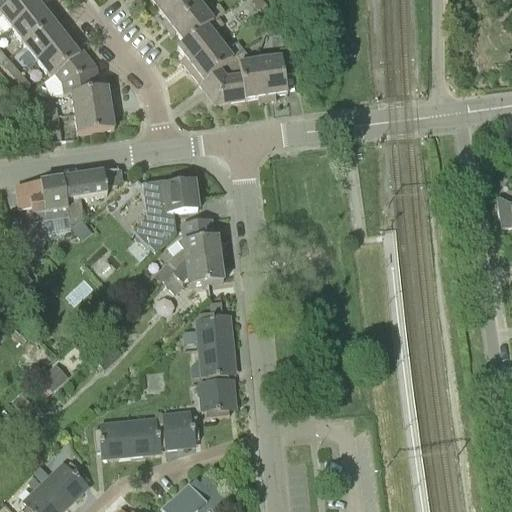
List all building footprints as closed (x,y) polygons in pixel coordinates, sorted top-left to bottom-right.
[(37,0),(35,3),(32,0),(19,0),(0,15),(0,19),(11,33),(45,7),(39,0),(37,0)] [(0,0),(0,15),(19,0),(0,0)] [(140,0),(146,7),(150,4),(157,13),(174,0),(140,0)] [(166,32),(200,6),(195,0),(174,0),(157,13),(165,22),(161,26),(166,32)] [(259,0),(257,0),(252,5),(259,13),(266,7),(259,0)] [(208,16),(200,6),(166,32),(171,39),(175,36),(182,45),(217,20),(223,15),(218,8),(208,16)] [(24,49),(53,26),(45,16),(49,13),(45,7),(11,33),(24,49)] [(189,76),(223,49),(212,35),(223,28),(217,20),(182,45),(176,50),(184,60),(180,64),(189,76)] [(60,35),(53,26),(24,49),(36,66),(70,39),(64,32),(60,35)] [(49,82),(54,78),(83,55),(70,39),(36,66),(49,82)] [(214,108),(247,102),(237,46),(227,54),(233,61),(199,88),(214,108)] [(251,64),(237,46),(247,102),(257,100),(258,105),(266,104),(259,62),(251,64)] [(266,104),(275,103),(274,97),(287,95),(283,75),(296,73),(292,48),(279,51),(280,58),(259,62),(266,104)] [(199,88),(233,61),(227,54),(223,49),(189,76),(199,88)] [(63,98),(70,97),(99,92),(95,72),(83,55),(54,78),(61,86),(63,98)] [(14,82),(20,76),(6,61),(0,66),(14,82)] [(23,92),(29,87),(20,76),(14,82),(23,92)] [(109,103),(106,90),(99,92),(70,97),(73,117),(115,111),(114,102),(109,103)] [(45,122),(57,120),(56,111),(44,113),(45,122)] [(77,139),(114,133),(111,120),(116,119),(115,111),(73,117),(77,139)] [(48,146),(61,145),(57,120),(45,122),(48,146)] [(83,223),(80,203),(106,199),(106,192),(120,189),(118,174),(103,176),(103,177),(61,183),(65,205),(66,205),(67,213),(70,232),(83,223)] [(65,205),(61,183),(40,186),(40,185),(17,188),(21,213),(31,211),(32,219),(67,213),(66,205),(65,205)] [(165,189),(165,184),(141,187),(146,222),(132,235),(154,259),(179,235),(177,216),(197,214),(194,185),(165,189)] [(511,208),(510,209),(500,202),(496,203),(500,234),(511,232),(511,208)] [(213,241),(210,224),(181,228),(183,241),(166,253),(174,263),(155,277),(164,286),(173,278),(175,276),(184,268),(219,263),(217,240),(213,241)] [(73,233),(79,239),(87,232),(81,225),(73,233)] [(222,284),(219,263),(184,268),(175,276),(173,278),(183,288),(187,283),(188,289),(222,284)] [(221,327),(220,315),(199,318),(199,324),(194,325),(196,352),(230,349),(228,326),(221,327)] [(118,336),(109,345),(115,351),(124,343),(118,336)] [(106,373),(121,358),(115,351),(109,345),(94,359),(106,373)] [(200,387),(228,384),(226,373),(233,372),(230,349),(196,352),(200,387)] [(51,398),(67,382),(54,369),(38,385),(51,398)] [(228,419),(228,408),(234,407),(232,383),(228,384),(200,387),(197,387),(200,415),(205,415),(205,422),(228,419)] [(190,421),(189,414),(160,418),(161,425),(163,449),(164,449),(165,453),(188,450),(187,443),(199,441),(196,420),(190,421)] [(154,426),(154,421),(126,425),(130,460),(154,458),(153,451),(163,449),(161,425),(154,426)] [(130,460),(126,425),(99,429),(99,433),(92,434),(95,457),(107,455),(108,462),(130,460)] [(66,471),(62,466),(42,486),(66,511),(83,496),(78,491),(86,483),(70,467),(66,471)] [(231,511),(234,510),(206,479),(198,487),(200,489),(194,495),(187,488),(159,511),(231,511)] [(65,511),(66,511),(42,486),(21,506),(25,510),(22,511),(65,511)]
